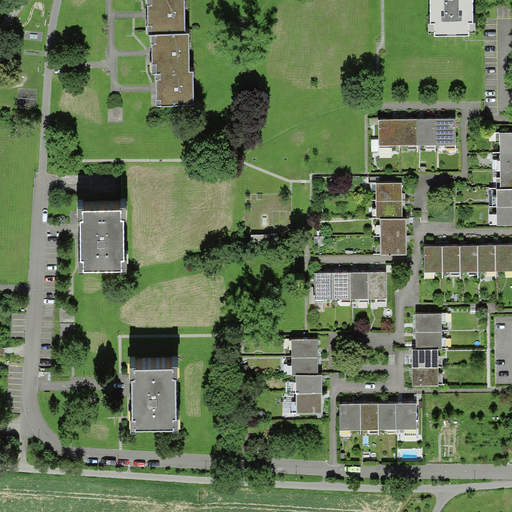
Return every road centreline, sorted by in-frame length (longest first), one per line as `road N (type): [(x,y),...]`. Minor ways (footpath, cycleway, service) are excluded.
road 1 (residential): [(511,471),(323,469),(64,449),(42,429),(30,399),(42,172)]
road 2 (track): [(449,488),(0,467)]
